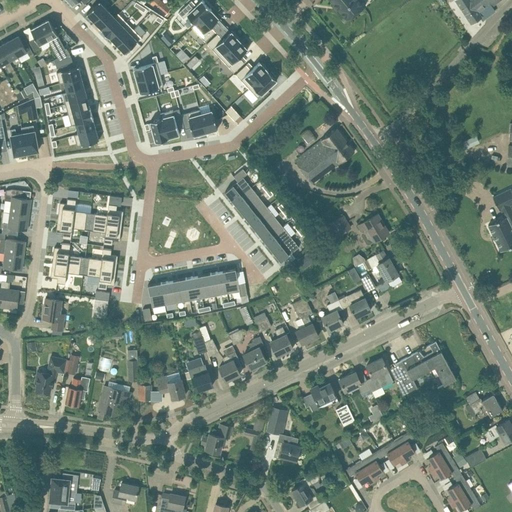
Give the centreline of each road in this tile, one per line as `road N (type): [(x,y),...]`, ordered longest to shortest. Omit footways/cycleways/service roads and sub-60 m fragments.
road 1 (secondary): [(461,287),(413,200),(317,65)]
road 2 (tertiary): [(252,390),(461,287)]
road 3 (residential): [(0,176),(26,173),(45,192),(31,311),(14,339)]
road 4 (residential): [(153,160),(231,145),(317,65)]
road 5 (residential): [(53,0),(107,61),(132,149),(153,160)]
road 6 (tertiary): [(165,435),(17,425)]
road 7 (residential): [(279,511),(251,479),(177,454),(165,435)]
